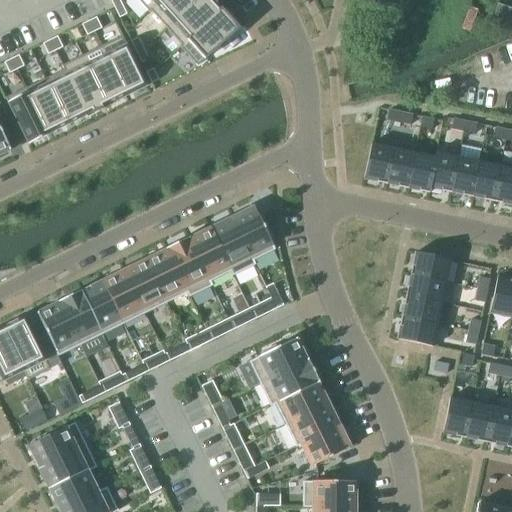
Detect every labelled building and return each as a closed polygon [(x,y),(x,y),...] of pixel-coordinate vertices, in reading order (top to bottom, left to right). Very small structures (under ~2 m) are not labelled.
[(160,0),(153,6),(169,25),(197,0),(160,0)] [(208,0),(197,0),(169,25),(185,43),(219,13),(208,0)] [(120,4),(113,7),(118,18),(125,15),(120,4)] [(219,13),(185,43),(201,62),(236,32),(219,13)] [(95,19),(88,22),(93,33),(101,29),(95,19)] [(88,22),(81,26),(86,36),(93,33),(88,22)] [(57,38),(49,41),(55,52),(62,48),(57,38)] [(136,38),(129,41),(135,52),(142,48),(136,38)] [(49,41),(42,45),(47,55),(55,52),(49,41)] [(125,47),(105,57),(125,98),(146,88),(125,47)] [(142,48),(135,52),(140,63),(147,59),(142,48)] [(18,57),(11,60),(16,71),(23,67),(18,57)] [(105,57),(86,66),(106,107),(125,98),(105,57)] [(11,60),(3,64),(9,74),(16,71),(11,60)] [(163,63),(156,67),(161,78),(168,74),(163,63)] [(86,66),(66,76),(86,117),(87,118),(106,108),(106,107),(86,66)] [(66,76),(47,85),(67,126),(86,117),(66,76)] [(47,85),(28,95),(48,136),(67,126),(47,85)] [(27,94),(6,104),(7,105),(27,145),(27,146),(48,136),(28,95),(27,94)] [(388,111),(386,121),(398,124),(400,114),(388,111)] [(400,114),(398,124),(410,126),(412,116),(400,114)] [(421,118),(419,128),(431,131),(433,121),(421,118)] [(453,120),(451,130),(462,133),(464,123),(453,120)] [(464,123),(462,133),(474,135),(476,125),(464,123)] [(495,129),(493,139),(505,141),(507,132),(495,129)] [(0,132),(0,156),(9,152),(1,135),(0,132)] [(370,145),(363,180),(385,185),(392,150),(370,145)] [(392,150),(385,185),(406,190),(414,154),(392,150)] [(414,154),(406,190),(428,194),(429,190),(428,189),(435,159),(434,158),(414,154)] [(435,159),(428,189),(429,190),(449,194),(457,158),(435,154),(434,158),(435,159)] [(457,158),(449,194),(471,198),(478,163),(457,158)] [(478,163),(471,198),(492,203),(499,167),(478,163)] [(511,169),(499,167),(492,203),(511,206),(511,169)] [(253,208),(230,219),(252,262),(253,262),(274,251),(270,243),(271,240),(265,228),(262,227),(253,208)] [(230,219),(209,230),(230,273),(229,273),(231,277),(255,266),(253,262),(252,262),(230,219)] [(188,240),(187,240),(209,283),(229,273),(230,273),(209,230),(188,240)] [(188,239),(165,250),(165,251),(166,251),(187,294),(186,294),(188,299),(211,287),(209,283),(187,240),(188,240),(188,239)] [(165,251),(144,261),(165,305),(186,294),(187,294),(166,251),(165,251)] [(410,276),(445,284),(450,261),(414,254),(410,276)] [(144,261),(123,272),(144,315),(165,305),(144,261)] [(123,272),(101,283),(122,326),(144,315),(123,272)] [(410,276),(405,297),(441,305),(445,284),(410,276)] [(479,278),(476,290),(486,292),(489,280),(488,280),(479,278)] [(493,294),(489,315),(490,315),(511,319),(511,313),(511,282),(499,280),(496,279),(493,294)] [(80,293),(101,336),(122,326),(101,283),(80,293)] [(476,290),(474,302),(484,304),(486,292),(476,290)] [(80,292),(57,303),(57,304),(58,304),(79,347),(101,336),(80,293),(80,292)] [(277,296),(270,299),(275,310),(282,307),(277,296)] [(441,305),(405,297),(401,319),(436,326),(441,305)] [(57,305),(36,315),(46,336),(57,359),(79,348),(58,304),(57,305)] [(259,305),(248,310),(254,321),(264,315),(259,305)] [(248,310),(238,315),(243,326),(254,321),(248,310)] [(24,319),(2,330),(23,373),(27,382),(49,371),(61,366),(57,359),(46,336),(35,342),(34,340),(24,319)] [(431,348),(436,326),(401,319),(396,341),(431,348)] [(470,321),(467,332),(477,334),(480,323),(470,321)] [(216,326),(205,331),(210,342),(221,337),(216,326)] [(2,330),(0,330),(0,384),(2,384),(23,373),(2,330)] [(205,331),(194,336),(200,347),(210,342),(205,331)] [(467,332),(465,344),(475,346),(477,334),(467,332)] [(261,357),(248,363),(259,385),(307,362),(307,361),(306,361),(306,360),(296,340),(277,349),(274,348),(262,353),(261,356),(261,357)] [(482,346),(480,356),(492,358),(494,348),(482,346)] [(173,347),(162,352),(167,363),(178,358),(173,347)] [(162,352),(151,357),(156,368),(167,363),(162,352)] [(463,355),(460,367),(470,369),(472,361),(472,357),(463,355)] [(307,362),(259,385),(270,408),(274,406),(274,405),(318,383),(307,362)] [(434,363),(432,372),(445,375),(446,375),(448,366),(447,366),(434,363)] [(489,365),(487,375),(499,377),(501,367),(489,365)] [(511,369),(501,367),(499,377),(510,380),(511,372),(511,369)] [(130,368),(119,373),(124,384),(135,379),(130,368)] [(119,373),(108,378),(114,389),(124,384),(119,373)] [(318,383),(274,405),(274,406),(284,426),(328,405),(318,384),(318,383)] [(94,385),(86,389),(92,399),(99,396),(94,385)] [(217,393),(206,398),(211,409),(218,405),(222,404),(217,393)] [(464,439),(471,404),(449,399),(441,435),(464,439)] [(492,408),(471,404),(464,439),(485,444),(492,408)] [(218,405),(211,409),(217,420),(224,416),(218,405)] [(328,405),(284,426),(295,449),(300,447),(299,446),(338,427),(328,405)] [(511,419),(511,412),(492,408),(485,444),(506,448),(511,419)] [(123,414),(112,420),(118,431),(128,425),(123,414)] [(49,436),(27,447),(38,470),(85,447),(75,425),(74,424),(49,436)] [(128,425),(118,431),(123,441),(134,436),(128,425)] [(338,427),(299,446),(300,447),(310,468),(341,453),(349,449),(338,427)] [(238,436),(227,441),(232,452),(243,447),(238,436)] [(85,447),(38,470),(48,492),(87,473),(96,469),(93,463),(85,447)] [(243,447),(232,452),(238,463),(248,457),(243,447)] [(144,457),(133,462),(139,473),(149,468),(144,457)] [(149,468),(139,473),(144,484),(155,479),(149,468)] [(254,468),(243,473),(246,481),(257,475),(254,468)] [(87,473),(48,492),(58,511),(60,511),(97,494),(97,493),(87,473)] [(302,483),(302,509),(311,509),(311,508),(355,508),(355,483),(302,483)] [(97,494),(60,511),(116,511),(117,511),(106,489),(97,493),(97,494)] [(267,496),(255,496),(255,507),(267,507),(267,496)]
